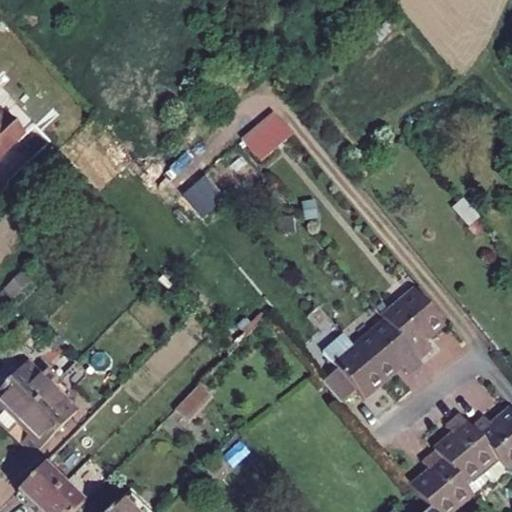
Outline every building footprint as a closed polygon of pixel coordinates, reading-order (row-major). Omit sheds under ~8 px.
[(270,116),(237,143),(255,164),(288,137),(270,116)] [(0,156),(19,140),(0,119),(0,156)] [(221,204),(201,181),(177,201),(197,224),(221,204)] [(375,316),(379,320),(412,359),(424,349),(416,340),(439,321),(410,286),(375,316)] [(379,320),(347,346),(376,381),(394,365),(402,375),(415,363),(412,359),(379,320)] [(0,365),(29,337),(17,325),(0,342),(0,365)] [(330,368),(316,380),(335,401),(348,390),(355,398),(376,381),(347,346),(327,364),(330,368)] [(0,387),(0,431),(1,433),(40,394),(48,386),(38,377),(35,380),(21,366),(0,387)] [(187,422),(211,397),(199,385),(174,409),(187,422)] [(1,433),(27,459),(71,415),(57,401),(52,405),(40,394),(1,433)] [(478,415),(465,425),(490,456),(500,469),(511,459),(511,417),(505,408),(485,424),(478,415)] [(448,434),(430,449),(457,483),(490,456),(465,425),(453,412),(439,424),(448,434)] [(406,486),(422,506),(427,511),(439,511),(465,492),(457,483),(430,449),(415,462),(423,472),(406,486)] [(12,495),(29,511),(34,511),(58,488),(38,468),(12,495)] [(34,511),(73,511),(78,507),(58,488),(34,511)] [(105,511),(125,511),(116,502),(105,511)]
